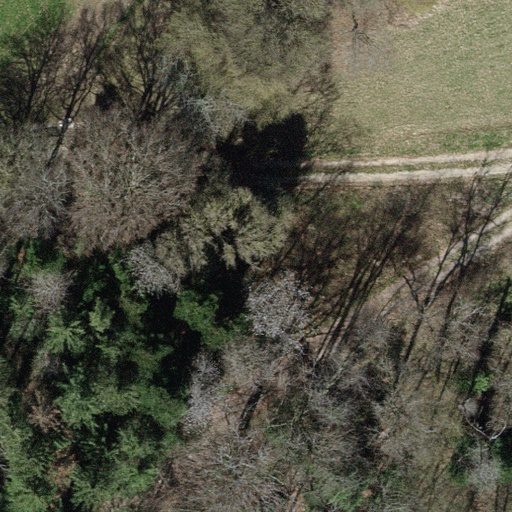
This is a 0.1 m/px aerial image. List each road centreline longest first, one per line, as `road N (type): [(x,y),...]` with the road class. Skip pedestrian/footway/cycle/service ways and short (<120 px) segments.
road 1 (track): [(511,162),(436,172),(213,165),(0,208)]
road 2 (track): [(134,511),(324,354),(511,221)]
